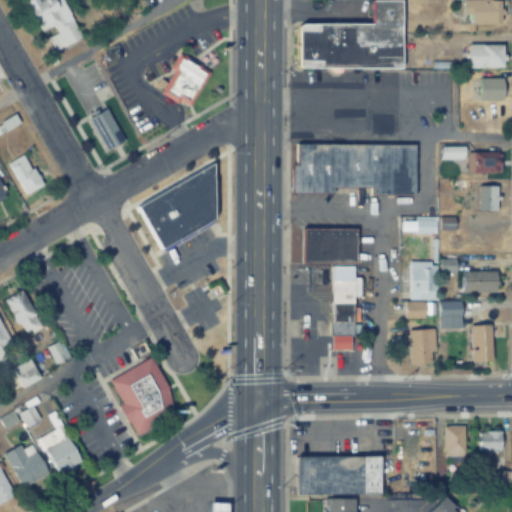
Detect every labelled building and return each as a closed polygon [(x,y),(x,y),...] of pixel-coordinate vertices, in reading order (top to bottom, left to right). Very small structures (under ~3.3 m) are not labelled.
[(80,38),(60,0),(23,0),(41,35),(43,34),(52,52),(80,38)] [(302,66),(298,64),(298,25),(302,20),(370,20),(370,0),(400,0),(400,67),(302,66)] [(470,12),(461,12),(461,0),(497,0),(498,21),(470,22),(470,12)] [(466,65),(467,41),(504,42),(504,66),(466,65)] [(178,51),(210,70),(190,104),(176,96),(174,101),(158,91),(172,68),(169,67),(178,51)] [(476,76),(477,100),(504,99),(503,75),(476,76)] [(85,116),(104,105),(122,138),(102,148),(85,116)] [(17,124),(13,114),(0,120),(0,126),(2,131),(17,124)] [(289,192),(290,163),(295,163),(296,140),(415,140),(415,192),(289,192)] [(500,153),(466,153),(466,174),(500,174),(500,153)] [(38,188),(24,154),(7,161),(21,195),(38,188)] [(132,204),(157,247),(211,216),(211,162),(132,204)] [(471,211),(497,211),(497,186),(471,186),(471,211)] [(434,232),(433,216),(414,217),(415,233),(434,232)] [(356,264),(301,263),(301,225),(357,227),(356,264)] [(435,300),(435,261),(408,261),(408,300),(435,300)] [(330,270),(350,269),(360,279),(360,295),(350,296),(350,334),(343,334),(343,345),(331,345),(330,270)] [(461,293),(496,293),(496,271),(461,271),(461,293)] [(3,298),(21,336),(38,328),(20,290),(3,298)] [(404,318),(424,318),(424,301),(404,301),(404,318)] [(458,317),(458,304),(438,304),(438,317),(458,317)] [(491,326),(469,326),(469,362),(491,362),(491,326)] [(0,367),(7,364),(0,350),(0,349),(9,344),(0,327),(0,367)] [(432,364),(432,329),(407,329),(407,364),(432,364)] [(45,347),(53,364),(64,358),(56,342),(45,347)] [(137,433),(105,382),(147,356),(163,383),(164,417),(137,433)] [(24,388),(38,376),(24,358),(9,370),(24,388)] [(51,429),(36,437),(57,475),(80,462),(51,412),(44,416),(51,429)] [(440,423),(463,423),(463,454),(440,454),(440,423)] [(475,431),(475,449),(500,448),(500,430),(475,431)] [(300,455),(299,495),(384,496),(384,456),(300,455)] [(509,492),(509,472),(492,472),(492,492),(509,492)] [(0,500),(10,496),(0,474),(0,500)] [(427,511),(446,493),(464,511),(427,511)] [(335,499),(334,511),(362,511),(362,499),(335,499)] [(225,511),(226,502),(208,502),(208,511),(225,511)]
